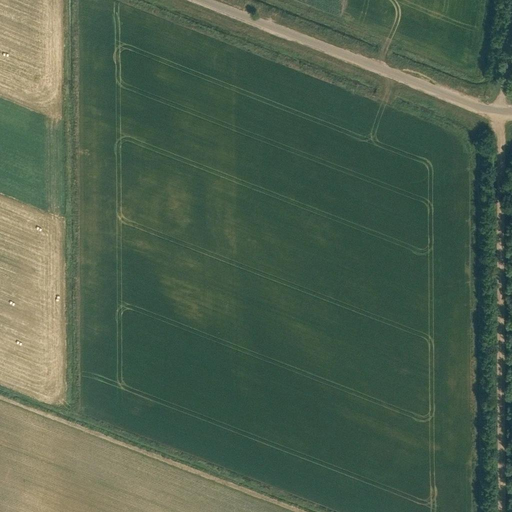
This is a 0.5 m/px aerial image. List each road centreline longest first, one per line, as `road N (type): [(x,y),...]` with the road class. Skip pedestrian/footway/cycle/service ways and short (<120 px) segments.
road 1 (track): [(500,511),(496,113),(511,23)]
road 2 (unclassified): [(200,0),(482,109),(511,113)]
